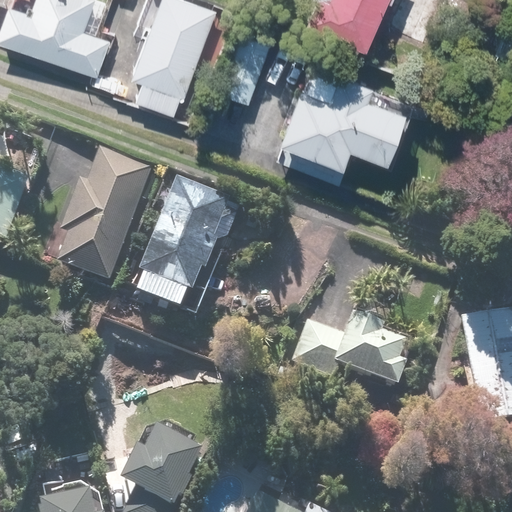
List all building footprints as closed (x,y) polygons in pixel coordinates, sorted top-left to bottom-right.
[(21,0),(9,31),(102,69),(116,34),(90,23),(99,0),(21,0)] [(221,4),(211,0),(163,0),(136,71),(148,75),(140,96),(179,112),(221,4)] [(325,0),(322,6),(333,11),(329,19),(373,39),(389,0),(325,0)] [(447,0),(406,0),(395,25),(429,40),(447,0)] [(511,55),(511,7),(499,2),(483,44),(511,55)] [(223,86),(252,98),(274,40),(245,29),(223,86)] [(318,60),(306,94),(299,91),(282,139),(291,143),(294,144),(289,156),(343,177),(358,138),(397,153),(414,105),(376,91),(380,78),(347,65),(345,71),(318,60)] [(90,178),(83,175),(65,225),(72,227),(60,259),(115,280),(158,167),(103,146),(90,178)] [(0,238),(7,242),(35,177),(0,161),(0,238)] [(236,199),(179,176),(142,290),(187,304),(193,288),(200,290),(207,266),(213,268),(236,199)] [(511,307),(468,314),(485,418),(511,413),(511,307)] [(390,324),(361,312),(348,340),(311,324),(295,359),(338,378),(346,360),(406,386),(416,362),(405,357),(413,340),(388,329),(390,324)] [(387,389),(364,380),(357,399),(379,408),(387,389)] [(178,511),(213,448),(169,424),(157,447),(147,441),(128,475),(143,484),(127,511),(178,511)] [(98,486),(42,498),(44,511),(114,511),(114,509),(104,511),(98,486)] [(302,511),(263,492),(252,511),(302,511)]
